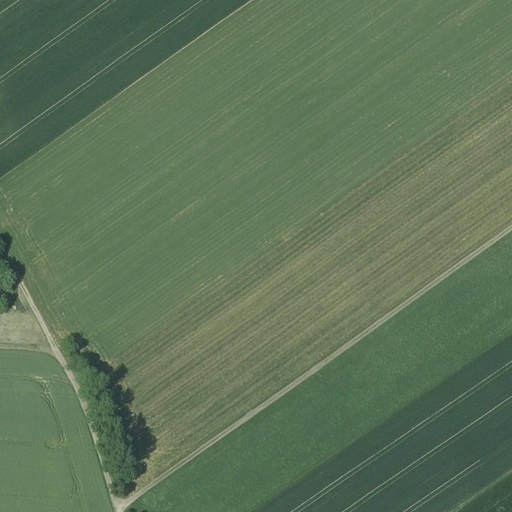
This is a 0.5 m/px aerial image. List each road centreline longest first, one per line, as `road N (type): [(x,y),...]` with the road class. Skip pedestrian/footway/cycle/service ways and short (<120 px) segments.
road 1 (track): [(511,227),(117,508)]
road 2 (track): [(118,511),(85,405),(0,246)]
